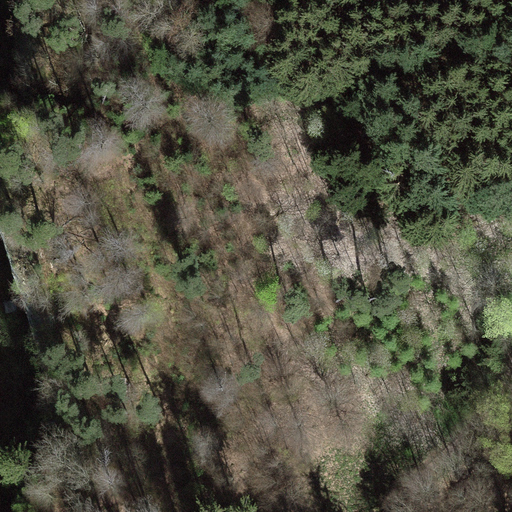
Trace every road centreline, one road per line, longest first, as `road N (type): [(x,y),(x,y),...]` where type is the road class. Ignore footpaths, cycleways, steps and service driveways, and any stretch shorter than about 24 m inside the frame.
road 1 (track): [(511,208),(437,187),(377,132),(299,118),(259,132),(210,177)]
road 2 (track): [(511,359),(486,409),(382,511)]
